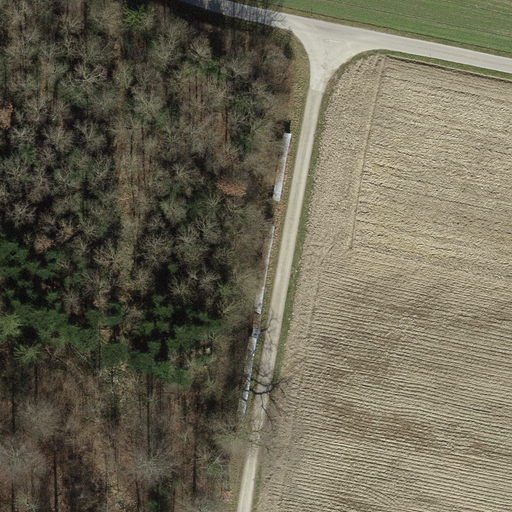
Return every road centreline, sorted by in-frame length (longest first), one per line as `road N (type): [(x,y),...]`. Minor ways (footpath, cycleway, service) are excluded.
road 1 (track): [(244,511),(332,43),(186,0)]
road 2 (track): [(332,43),(511,69)]
